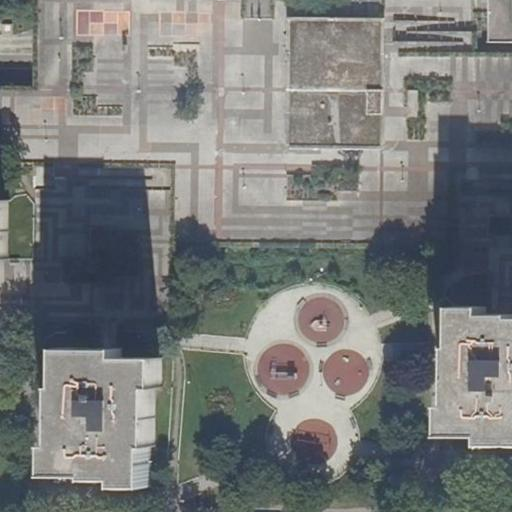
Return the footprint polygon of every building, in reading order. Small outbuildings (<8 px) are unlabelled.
[(34,0),(34,30),(34,68),(34,88),(0,88),(0,168),(68,169),(177,169),(178,246),(457,247),(458,175),(511,174),(511,53),(391,53),(386,52),(387,73),(388,148),(290,147),(291,71),(291,18),(383,19),(382,0),(34,0)] [(511,42),(511,0),(503,0),(504,43),(511,42)] [(386,52),(386,19),(383,19),(291,18),(291,71),(290,147),(388,148),(387,73),(386,52)] [(0,207),(0,266),(10,266),(11,207),(0,207)] [(490,316),(490,310),(488,310),(459,310),(459,345),(453,345),(454,405),(447,404),(447,436),(487,438),(487,446),(511,446),(511,315),(499,316),(490,316)] [(123,356),(123,346),(105,347),(65,347),(65,385),(58,386),(59,412),(59,446),(54,446),(54,475),(92,475),(93,480),(123,480),(123,487),(126,487),(153,487),(153,446),(159,446),(159,386),(165,385),(165,355),(123,356)]
